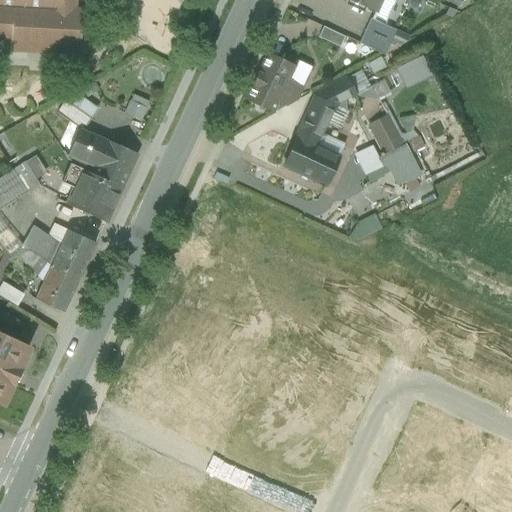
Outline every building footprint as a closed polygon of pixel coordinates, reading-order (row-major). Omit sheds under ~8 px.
[(0,0),(0,46),(12,47),(12,51),(78,54),(81,12),(74,11),(74,0),(0,0)] [(191,1),(198,1),(197,0),(166,0),(165,13),(189,16),(191,1)] [(347,0),(375,13),(380,0),(347,0)] [(395,31),(370,19),(358,44),(383,56),(395,31)] [(344,38),(323,27),(318,38),(339,48),(344,38)] [(358,44),(344,38),(339,48),(353,55),(358,44)] [(295,67),(267,54),(245,101),(273,114),(278,103),(285,107),(297,101),(303,88),(312,68),(298,61),(295,67)] [(421,56),(395,67),(403,86),(429,75),(421,56)] [(344,80),(314,96),(313,99),(333,108),(353,97),(344,80)] [(383,80),(370,84),(373,98),(387,95),(383,80)] [(122,113),(139,120),(147,101),(130,94),(122,113)] [(333,108),(313,99),(295,139),(316,149),(334,108),(333,108)] [(91,119),(65,101),(57,114),(83,132),(91,119)] [(400,148),(385,119),(369,128),(384,156),(400,148)] [(108,143),(79,131),(68,155),(69,156),(67,159),(72,166),(121,188),(136,156),(108,143)] [(316,149),(295,139),(282,168),(327,189),(340,161),(316,149)] [(361,175),(380,167),(370,144),(351,152),(361,175)] [(400,148),(384,156),(392,172),(410,163),(404,150),(402,151),(400,148)] [(38,185),(24,163),(12,170),(27,192),(38,185)] [(72,166),(70,165),(61,183),(74,189),(67,205),(105,223),(121,188),(72,166)] [(12,170),(0,178),(0,209),(27,192),(12,170)] [(22,246),(0,219),(0,251),(7,263),(19,257),(29,251),(22,246)] [(61,246),(33,227),(26,239),(55,258),(61,246)] [(55,258),(52,265),(79,278),(95,244),(68,231),(61,246),(55,258)] [(55,258),(26,239),(22,246),(29,251),(52,265),(55,258)] [(52,265),(29,251),(19,257),(31,272),(33,270),(43,283),(52,265)] [(79,278),(52,265),(43,283),(35,300),(63,314),(80,279),(79,278)] [(0,405),(1,406),(12,382),(14,383),(19,373),(17,372),(28,348),(4,337),(5,336),(0,334),(0,405)]
